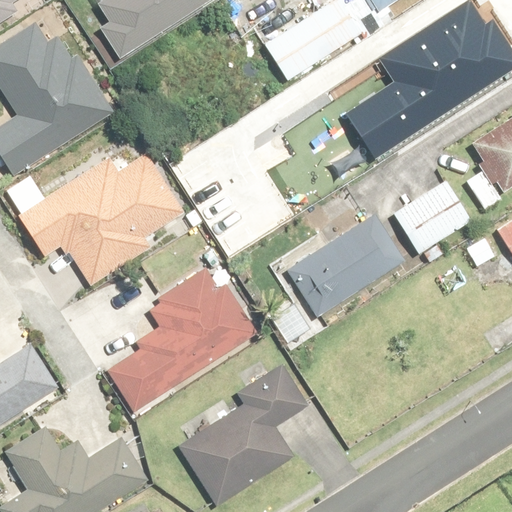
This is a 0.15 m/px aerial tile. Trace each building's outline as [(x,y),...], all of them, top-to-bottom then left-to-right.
[(0,0),(0,21),(31,2),(29,0),(0,0)] [(98,29),(116,57),(207,0),(106,0),(99,5),(110,22),(98,29)] [(310,0),(292,0),(305,19),(262,48),(286,83),(361,32),(339,0),(332,0),(318,10),(310,0)] [(330,118),(360,165),(511,70),(511,69),(504,56),(511,51),(511,46),(489,9),(478,16),(468,0),(459,0),(382,48),(399,76),(330,118)] [(375,6),(380,13),(398,0),(346,0),(344,2),(356,19),(375,6)] [(0,124),(0,160),(9,174),(59,142),(61,146),(112,113),(65,39),(50,48),(36,26),(0,48),(0,87),(17,114),(0,124)] [(465,177),(487,207),(511,187),(511,112),(472,143),(486,162),(465,177)] [(63,246),(90,287),(150,247),(145,238),(185,212),(145,152),(117,171),(108,157),(44,199),(30,177),(8,192),(21,212),(17,215),(45,257),(63,246)] [(467,219),(443,182),(391,214),(414,252),(467,219)] [(403,258),(370,210),(281,271),(314,319),(403,258)] [(511,216),(490,231),(510,263),(511,261),(511,216)] [(145,307),(158,327),(136,342),(138,345),(102,371),(133,417),(258,332),(230,290),(223,295),(203,267),(145,307)] [(0,429),(59,394),(29,344),(0,362),(0,429)] [(241,407),(181,449),(219,505),(295,453),(278,428),(309,407),(280,364),(234,395),(241,407)] [(45,427),(2,453),(23,488),(0,502),(0,511),(98,511),(148,482),(121,437),(89,457),(77,438),(59,450),(45,427)]
